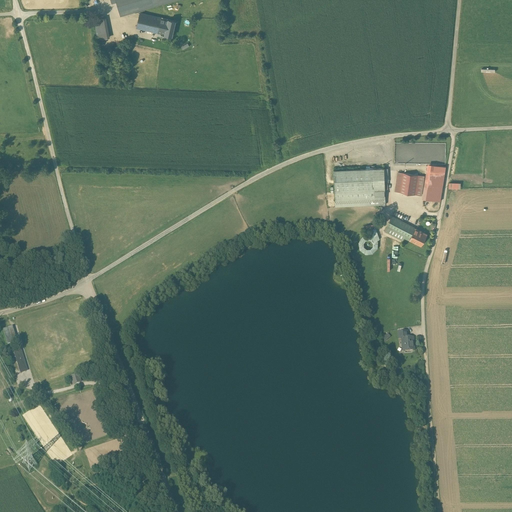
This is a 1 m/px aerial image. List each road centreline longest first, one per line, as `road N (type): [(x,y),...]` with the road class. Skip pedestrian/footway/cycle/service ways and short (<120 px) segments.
road 1 (residential): [(447,131),(303,156),(87,281)]
road 2 (residential): [(87,281),(14,0)]
road 3 (unclassified): [(177,511),(87,281)]
road 4 (residential): [(459,0),(447,131)]
